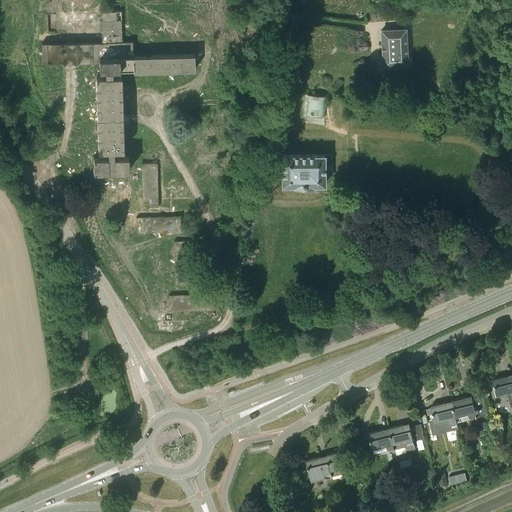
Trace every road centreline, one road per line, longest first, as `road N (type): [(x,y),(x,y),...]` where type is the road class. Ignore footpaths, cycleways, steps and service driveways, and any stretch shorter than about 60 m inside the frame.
road 1 (track): [(287,0),(280,89),(228,310),(214,330),(132,362)]
road 2 (unclassified): [(124,335),(62,227),(0,142)]
road 3 (secondary): [(338,371),(511,292)]
road 4 (track): [(158,113),(231,288)]
road 5 (residential): [(350,392),(511,308)]
road 6 (secondary): [(145,442),(5,511)]
road 7 (secondary): [(322,378),(198,422)]
road 8 (secondary): [(206,436),(322,378)]
road 9 (secondary): [(39,508),(152,463)]
